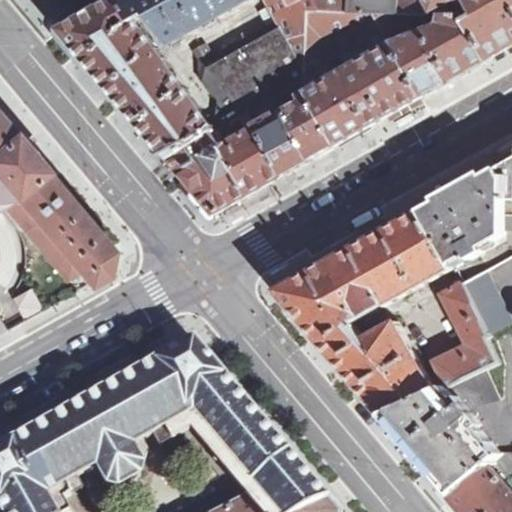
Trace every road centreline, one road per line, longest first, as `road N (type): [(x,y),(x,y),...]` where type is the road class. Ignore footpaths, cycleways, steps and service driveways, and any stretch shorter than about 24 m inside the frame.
road 1 (unclassified): [(213,264),(511,102)]
road 2 (unclassified): [(213,264),(0,9)]
road 3 (unclassified): [(427,511),(213,264)]
road 4 (unclassified): [(182,281),(387,511)]
road 5 (unclassified): [(0,62),(182,281)]
road 6 (unclassified): [(0,382),(182,281)]
